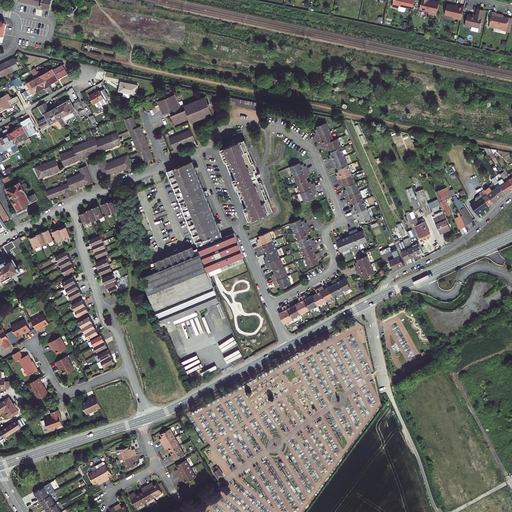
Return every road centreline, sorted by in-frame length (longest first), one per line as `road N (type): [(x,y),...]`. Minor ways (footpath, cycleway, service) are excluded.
road 1 (track): [(511,148),(44,39)]
road 2 (residential): [(210,139),(235,121),(285,130),(313,150),(338,212),(326,230),(334,266),(269,305)]
road 3 (residential): [(436,511),(390,394),(369,302)]
road 4 (residential): [(380,296),(391,276),(455,244),(511,193)]
road 5 (tertiary): [(146,419),(288,346)]
road 6 (tertiary): [(0,465),(139,421)]
road 7 (tertiary): [(511,236),(380,296)]
road 8 (residential): [(69,203),(197,153)]
road 9 (residential): [(31,342),(62,390),(130,369)]
